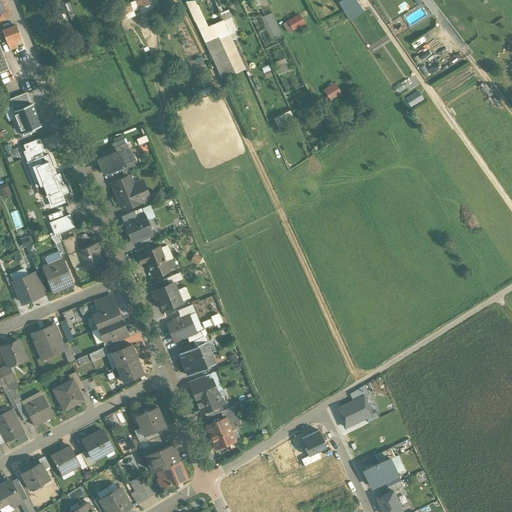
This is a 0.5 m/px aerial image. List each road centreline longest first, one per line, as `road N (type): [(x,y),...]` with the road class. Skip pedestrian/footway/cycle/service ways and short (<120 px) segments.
road 1 (track): [(361,382),(180,5),(164,0)]
road 2 (residential): [(11,0),(123,280)]
road 3 (track): [(511,207),(366,0)]
road 4 (residential): [(208,480),(319,408),(368,511)]
road 5 (track): [(319,408),(511,287)]
road 6 (residential): [(163,378),(0,465)]
road 7 (residential): [(123,280),(0,330)]
